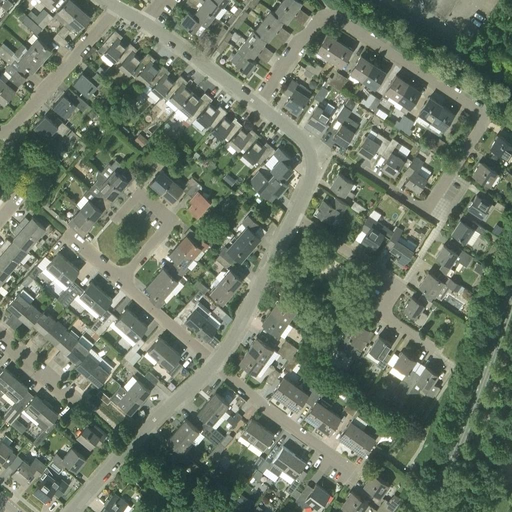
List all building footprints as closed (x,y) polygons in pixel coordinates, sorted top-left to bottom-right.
[(8,0),(7,0),(2,6),(7,10),(13,4),(8,0)] [(42,0),(41,2),(50,10),(58,1),(57,0),(42,0)] [(70,0),(67,0),(57,11),(68,20),(79,7),(70,0)] [(223,6),(214,0),(204,0),(201,5),(214,15),(222,6),(223,7),(223,6)] [(253,8),(258,1),(257,0),(253,0),(249,6),(253,8)] [(282,0),(281,2),(294,12),(302,2),(299,0),(282,0)] [(286,23),(294,12),(281,2),(274,12),(270,9),(270,10),(283,21),(286,23)] [(206,26),(214,15),(201,5),(193,15),(206,26)] [(233,14),(237,16),(242,9),(239,6),(233,14)] [(68,20),(64,25),(70,30),(74,26),(75,26),(79,29),(90,17),(79,7),(68,20)] [(276,31),(283,21),(270,10),(262,20),(276,31)] [(239,18),(243,21),(248,14),(245,11),(239,18)] [(18,18),(21,21),(27,15),(23,12),(18,18)] [(206,26),(193,15),(188,12),(180,22),(194,33),(194,32),(199,36),(206,26)] [(37,25),(42,28),(42,29),(53,17),(48,13),(37,25)] [(231,24),(237,16),(233,14),(228,22),(231,24)] [(42,28),(37,25),(27,15),(21,21),(36,34),(42,28)] [(237,29),(243,21),(239,18),(234,26),(237,29)] [(268,41),(276,31),(262,20),(255,30),(253,29),(252,29),(266,40),(268,41)] [(215,35),(220,38),(227,29),(223,27),(218,34),(217,33),(215,35)] [(259,50),(266,40),(252,29),(245,39),(259,50)] [(117,58),(126,47),(116,38),(120,34),(115,30),(97,50),(102,55),(105,52),(114,61),(117,58)] [(68,42),(63,38),(57,32),(53,38),(63,47),(68,42)] [(223,40),(227,44),(229,42),(227,42),(233,34),(229,32),(223,40)] [(329,58),(339,42),(327,34),(316,50),(329,58)] [(213,47),(220,38),(215,35),(209,44),(213,47)] [(28,48),(42,60),(51,50),(45,44),(47,43),(39,36),(28,48)] [(251,59),(259,50),(245,39),(237,49),(243,53),(251,59)] [(221,53),(227,44),(223,40),(216,49),(221,53)] [(339,42),(329,58),(341,66),(352,50),(339,42)] [(126,47),(117,58),(121,62),(118,65),(129,75),(131,72),(141,60),(131,51),(135,47),(130,43),(126,47)] [(15,59),(1,45),(0,45),(0,54),(10,64),(15,59)] [(33,71),(42,60),(28,48),(19,59),(33,71)] [(149,81),(159,69),(149,61),(152,57),(148,53),(141,60),(131,72),(135,76),(136,75),(146,83),(147,84),(149,81)] [(256,63),(251,59),(243,53),(235,64),(249,75),(250,74),(248,73),(256,63)] [(362,81),(373,64),(361,56),(349,73),(362,81)] [(315,67),(308,63),(305,68),(317,76),(323,67),(317,64),(315,67)] [(373,64),(362,81),(374,89),(385,72),(373,64)] [(159,69),(149,81),(154,85),(151,88),(161,97),(162,96),(174,82),(164,74),(167,70),(162,65),(159,69)] [(12,75),(0,88),(0,100),(4,104),(22,83),(22,84),(27,79),(17,70),(12,75)] [(0,88),(12,75),(6,70),(0,76),(0,88)] [(333,87),(342,75),(337,71),(332,78),(329,76),(326,82),(329,84),(333,87)] [(82,72),(82,73),(73,83),(84,92),(87,94),(88,95),(96,86),(98,88),(105,80),(101,76),(97,72),(90,79),(83,73),(82,72)] [(166,100),(169,97),(179,106),(192,92),(181,83),(185,79),(180,75),(174,82),(162,96),(166,100)] [(342,75),(333,87),(341,92),(345,87),(342,85),(347,78),(342,75)] [(382,96),(388,99),(391,94),(398,99),(408,83),(396,75),(382,96)] [(292,106),(290,109),(297,114),(311,92),(292,80),(283,93),(289,97),(286,102),(292,106)] [(398,99),(405,103),(400,110),(406,113),(420,91),(408,83),(398,99)] [(322,86),(314,98),(321,102),(328,90),(322,86)] [(196,117),(209,103),(212,99),(207,94),(201,101),(192,92),(179,106),(175,111),(185,120),(183,122),(187,126),(196,117)] [(367,108),(375,96),(370,93),(365,100),(363,98),(359,103),(367,108)] [(88,105),(83,101),(76,94),(71,100),(64,94),(53,106),(65,117),(76,105),(79,108),(83,111),(88,105)] [(375,96),(367,108),(375,113),(377,111),(378,109),(376,107),(380,100),(375,96)] [(431,122),(442,105),(429,97),(418,114),(431,122)] [(196,117),(206,126),(209,123),(213,128),(224,116),(227,112),(222,108),(219,112),(209,103),(196,117)] [(325,107),(319,103),(307,120),(321,129),(331,113),(324,108),(325,107)] [(336,117),(343,122),(345,118),(351,110),(344,105),(342,109),(339,113),(336,117)] [(442,105),(431,122),(443,130),(454,113),(442,105)] [(96,114),(91,110),(87,114),(92,119),(96,114)] [(63,136),(67,132),(69,128),(57,117),(53,122),(45,115),(33,128),(46,140),(55,129),(63,136)] [(401,131),(409,118),(403,115),(399,122),(396,120),(394,123),(397,125),(396,127),(401,131)] [(228,141),(241,127),(242,125),(237,121),(234,125),(224,116),(213,128),(211,130),(221,140),(224,136),(228,141)] [(409,118),(401,131),(409,136),(412,130),(409,129),(414,122),(409,118)] [(357,125),(350,120),(346,126),(342,123),(333,137),(345,145),(354,131),(353,130),(357,125)] [(165,132),(171,127),(167,122),(161,127),(165,132)] [(129,131),(123,126),(120,130),(126,134),(129,131)] [(243,154),(255,139),(259,136),(254,131),(250,135),(241,127),(228,141),(243,154)] [(148,140),(140,133),(134,139),(142,146),(148,140)] [(383,151),(389,141),(378,133),(371,142),(365,138),(357,151),(369,158),(376,147),(383,151)] [(490,147),(499,153),(507,158),(511,150),(511,143),(498,135),(490,147)] [(407,166),(411,161),(405,156),(397,151),(393,148),(397,142),(398,141),(392,137),(390,141),(389,141),(383,151),(389,155),(381,167),(394,175),(402,163),(407,166)] [(436,154),(444,142),(439,138),(435,145),(432,143),(429,149),(436,154)] [(255,139),(243,154),(253,163),(254,162),(258,166),(273,149),(269,144),(265,148),(255,139)] [(397,149),(409,154),(412,147),(400,142),(397,149)] [(279,148),(274,153),(273,154),(279,158),(270,169),(275,173),(283,180),(293,169),(287,164),(291,159),(279,148)] [(172,149),(162,161),(167,165),(177,153),(172,149)] [(411,161),(407,166),(413,170),(405,182),(418,191),(426,178),(416,172),(423,162),(414,157),(413,158),(411,161)] [(112,166),(115,169),(107,178),(120,190),(125,185),(127,187),(136,177),(117,160),(112,166)] [(212,171),(217,166),(211,161),(206,166),(212,171)] [(498,173),(489,167),(481,162),(473,174),(490,185),(498,173)] [(161,192),(173,179),(162,169),(156,175),(157,175),(150,183),(161,192)] [(106,178),(106,177),(99,171),(98,172),(96,174),(96,175),(96,176),(96,177),(97,179),(89,189),(110,207),(118,197),(116,195),(120,190),(107,178),(106,178)] [(268,199),(268,198),(274,192),(278,195),(287,184),(283,180),(275,173),(268,180),(259,171),(251,180),(260,188),(259,191),(268,199)] [(222,177),(226,181),(231,176),(226,172),(222,177)] [(352,200),(356,194),(348,189),(353,182),(338,173),(330,185),(352,200)] [(186,193),(197,181),(196,181),(192,177),(191,177),(185,184),(182,187),(173,179),(161,192),(171,201),(182,189),(186,193)] [(197,181),(186,193),(194,200),(187,207),(197,216),(211,201),(207,198),(201,193),(203,191),(201,190),(201,186),(197,181)] [(241,194),(245,189),(241,186),(237,191),(241,194)] [(101,217),(110,207),(89,189),(84,195),(89,199),(81,208),(94,220),(99,215),(101,217)] [(490,211),(493,206),(476,195),(468,208),(481,216),(486,209),(490,211)] [(339,218),(347,205),(335,197),(330,204),(324,200),(316,213),(331,223),(336,216),(339,218)] [(366,208),(354,201),(350,207),(362,215),(366,208)] [(497,201),(493,206),(507,215),(511,210),(497,201)] [(89,225),(94,220),(81,208),(73,217),(78,222),(73,228),(83,237),(92,227),(89,225)] [(389,238),(394,232),(386,227),(377,220),(379,216),(378,211),(373,208),(360,228),(366,232),(362,240),(374,248),(383,234),(389,238)] [(239,230),(234,235),(251,249),(260,238),(254,232),(260,225),(247,214),(241,222),(245,226),(241,231),(239,230)] [(19,224),(36,239),(46,228),(32,217),(29,220),(25,217),(19,224)] [(485,229),(480,226),(472,220),(468,225),(460,220),(452,232),(471,245),(480,232),(482,234),(485,229)] [(26,250),(27,250),(36,239),(19,224),(12,231),(16,235),(13,239),(14,240),(26,250)] [(497,224),(492,231),(499,235),(503,228),(497,224)] [(394,232),(389,238),(384,247),(385,247),(386,246),(398,254),(394,261),(402,266),(413,250),(396,240),(403,230),(397,226),(394,232)] [(178,244),(193,258),(201,249),(204,252),(207,249),(206,249),(207,247),(209,245),(199,236),(194,241),(187,234),(178,244)] [(241,261),(251,249),(234,235),(230,240),(232,242),(227,247),(225,246),(219,253),(219,254),(230,263),(236,257),(241,261)] [(26,250),(14,240),(11,243),(7,239),(1,246),(18,262),(28,251),(27,250),(26,250)] [(186,266),(193,258),(178,244),(169,254),(177,261),(172,266),(183,275),(189,269),(186,266)] [(472,256),(468,253),(459,248),(456,253),(444,245),(436,257),(444,262),(440,269),(451,276),(455,270),(450,266),(455,259),(460,262),(466,266),(472,256)] [(0,265),(9,273),(9,272),(18,262),(1,246),(0,247),(0,265)] [(57,275),(69,262),(58,252),(46,266),(57,275)] [(226,268),(230,263),(219,254),(215,259),(226,268)] [(53,280),(64,290),(65,289),(65,290),(73,281),(71,280),(79,271),(69,262),(57,275),(53,280)] [(483,275),(487,269),(477,263),(473,269),(483,275)] [(9,273),(0,265),(0,283),(0,284),(10,273),(9,272),(9,273)] [(28,274),(33,278),(42,269),(37,265),(28,274)] [(170,290),(183,275),(172,266),(168,271),(163,267),(155,277),(170,290)] [(219,280),(232,292),(242,280),(229,269),(227,271),(219,280)] [(431,301),(434,295),(443,283),(449,287),(457,292),(461,286),(441,273),(437,278),(428,272),(419,286),(424,289),(421,295),(431,301)] [(33,278),(28,274),(22,282),(27,286),(33,278)] [(170,291),(170,290),(155,277),(146,287),(153,294),(149,299),(159,308),(165,301),(163,298),(170,291)] [(199,289),(204,293),(208,289),(197,279),(193,284),(199,289)] [(222,303),(232,292),(219,280),(215,286),(210,292),(222,303)] [(89,304),(102,291),(91,281),(79,295),(89,304)] [(65,290),(65,289),(64,290),(57,298),(62,303),(70,293),(65,290)] [(199,289),(188,301),(193,305),(198,299),(204,293),(199,289)] [(102,291),(89,304),(100,314),(112,300),(102,291)] [(19,293),(7,306),(19,316),(30,303),(19,293)] [(70,293),(62,303),(66,307),(74,297),(70,293)] [(432,302),(431,301),(421,295),(417,300),(412,297),(403,310),(415,318),(414,320),(421,325),(428,315),(421,311),(425,305),(428,308),(432,302)] [(271,311),(287,323),(296,311),(279,299),(271,311)] [(441,307),(433,302),(430,306),(438,311),(441,307)] [(42,313),(30,303),(19,316),(30,326),(32,323),(42,313)] [(213,310),(222,318),(226,313),(217,305),(213,310)] [(125,331),(137,317),(126,308),(117,318),(111,313),(103,322),(95,331),(99,335),(113,320),(125,331)] [(196,330),(206,318),(195,309),(185,321),(196,330)] [(320,317),(308,309),(303,315),(304,315),(316,324),(320,317)] [(44,333),(56,320),(44,310),(42,313),(32,323),(44,333)] [(279,335),(287,323),(271,311),(262,323),(279,335)] [(128,361),(136,351),(144,342),(138,337),(147,326),(137,317),(125,331),(137,341),(123,357),(127,360),(128,361)] [(95,331),(103,322),(98,318),(90,328),(95,332),(95,331)] [(206,318),(196,330),(206,339),(217,327),(208,319),(206,318)] [(55,343),(67,330),(56,320),(44,333),(55,343)] [(356,321),(350,329),(343,340),(356,349),(351,356),(356,359),(361,352),(367,342),(362,339),(369,329),(356,321)] [(78,340),(78,339),(67,330),(55,343),(66,353),(78,340)] [(100,336),(99,335),(95,331),(95,332),(91,336),(97,341),(100,336)] [(379,336),(373,344),(369,350),(381,358),(376,365),(379,367),(382,369),(383,369),(391,356),(385,352),(391,344),(379,336)] [(158,360),(170,346),(160,337),(148,351),(158,360)] [(248,350),(264,361),(273,349),(257,338),(248,350)] [(90,350),(89,349),(78,340),(66,353),(78,363),(90,350)] [(281,346),(293,354),(296,350),(297,348),(285,340),(281,346)] [(170,346),(158,360),(168,368),(166,370),(172,376),(182,364),(177,360),(180,355),(170,346)] [(289,360),(293,354),(281,346),(277,352),(289,360)] [(99,362),(102,358),(90,347),(89,349),(90,350),(78,363),(76,366),(87,376),(99,362)] [(256,374),(264,361),(248,350),(240,362),(256,374)] [(128,361),(132,365),(141,355),(136,351),(128,361)] [(398,395),(414,372),(409,369),(415,360),(402,351),(389,371),(402,379),(393,392),(398,395)] [(299,359),(293,354),(289,360),(284,366),(291,371),(299,359)] [(132,365),(128,361),(127,360),(123,364),(134,374),(137,369),(132,365)] [(98,386),(110,372),(99,362),(87,376),(98,386)] [(414,371),(414,372),(398,395),(399,396),(404,399),(415,381),(422,386),(421,388),(433,395),(438,387),(432,383),(438,375),(425,367),(420,375),(414,371)] [(0,386),(5,391),(16,378),(5,368),(0,374),(0,386)] [(280,373),(274,369),(266,380),(272,385),(280,373)] [(144,375),(155,384),(159,379),(148,371),(144,375)] [(284,402),(296,385),(284,376),(272,393),(284,402)] [(16,378),(5,391),(6,391),(17,401),(28,388),(16,378)] [(127,391),(140,402),(150,391),(137,380),(127,391)] [(370,387),(363,382),(360,388),(367,392),(370,387)] [(296,385),(284,402),(296,410),(308,393),(296,385)] [(100,390),(98,392),(97,395),(107,404),(111,400),(100,390)] [(130,414),(140,402),(127,391),(117,403),(130,414)] [(206,403),(220,415),(224,410),(229,404),(228,403),(231,400),(231,398),(229,397),(228,395),(226,396),(223,399),(216,392),(206,403)] [(35,395),(24,408),(36,417),(47,405),(35,395)] [(350,413),(359,401),(352,396),(343,409),(350,413)] [(317,425),(329,408),(317,399),(305,416),(317,425)] [(359,401),(350,413),(356,417),(364,405),(359,401)] [(197,413),(211,425),(220,415),(206,403),(197,413)] [(37,424),(44,430),(46,427),(47,427),(58,415),(47,405),(36,417),(40,421),(37,424)] [(6,421),(15,410),(11,406),(2,417),(6,421)] [(329,408),(317,425),(329,433),(341,416),(329,408)] [(15,410),(6,421),(10,424),(20,414),(15,410)] [(230,415),(226,419),(234,426),(242,417),(237,413),(233,417),(230,415)] [(252,442),(262,427),(251,418),(240,434),(252,442)] [(176,429),(190,441),(199,431),(186,419),(176,429)] [(351,446),(363,430),(351,421),(339,437),(351,446)] [(376,432),(378,433),(382,436),(390,425),(384,421),(376,432)] [(98,444),(106,434),(95,425),(91,429),(86,425),(77,436),(90,447),(95,441),(98,444)] [(262,427),(252,442),(247,447),(259,455),(274,435),(262,427)] [(211,433),(220,441),(225,437),(215,428),(211,433)] [(181,452),(190,441),(176,429),(167,440),(181,452)] [(363,430),(351,446),(363,454),(375,438),(363,430)] [(46,435),(42,431),(33,442),(37,446),(46,435)] [(220,442),(220,441),(211,433),(207,437),(216,446),(220,442)] [(228,433),(225,437),(220,441),(220,442),(225,446),(233,437),(228,433)] [(8,445),(2,439),(0,441),(0,460),(1,462),(0,463),(6,468),(16,456),(11,451),(13,449),(8,445)] [(220,452),(225,446),(220,442),(216,446),(215,447),(220,452)] [(86,459),(71,446),(62,457),(56,452),(52,458),(63,468),(67,463),(76,470),(86,459)] [(283,446),(272,461),(283,468),(284,469),(294,454),(283,446)] [(179,458),(193,470),(195,472),(199,467),(183,453),(179,458)] [(294,454),(284,469),(295,477),(306,462),(294,454)] [(258,469),(265,459),(260,455),(252,465),(257,469),(258,469)] [(30,463),(24,458),(12,473),(24,483),(32,473),(37,477),(47,465),(36,456),(30,463)] [(270,462),(265,459),(258,469),(257,469),(254,474),(259,478),(268,465),(270,462)] [(59,482),(48,473),(34,491),(45,500),(52,492),(58,496),(68,485),(61,479),(59,482)] [(364,485),(380,497),(389,485),(373,473),(364,485)] [(294,479),(286,490),(292,493),(299,483),(294,479)] [(304,489),(298,497),(295,501),(304,507),(311,506),(312,505),(318,509),(329,494),(316,484),(310,493),(304,489)] [(366,511),(371,505),(368,503),(352,491),(343,503),(350,508),(346,511),(366,511)] [(101,511),(120,511),(128,504),(114,493),(105,504),(107,506),(101,511)] [(241,494),(237,500),(242,504),(246,497),(241,494)] [(384,499),(380,505),(390,511),(393,511),(397,507),(399,504),(397,502),(391,498),(388,501),(384,499)]
